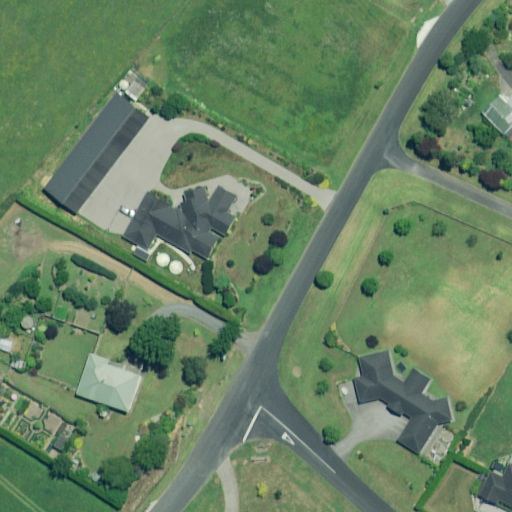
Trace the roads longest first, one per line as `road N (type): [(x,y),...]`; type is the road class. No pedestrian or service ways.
road 1 (residential): [(467,0),(340,208),(247,392)]
road 2 (residential): [(247,392),(380,511)]
road 3 (unknown): [(377,145),(511,210)]
road 4 (residential): [(163,511),(247,392)]
